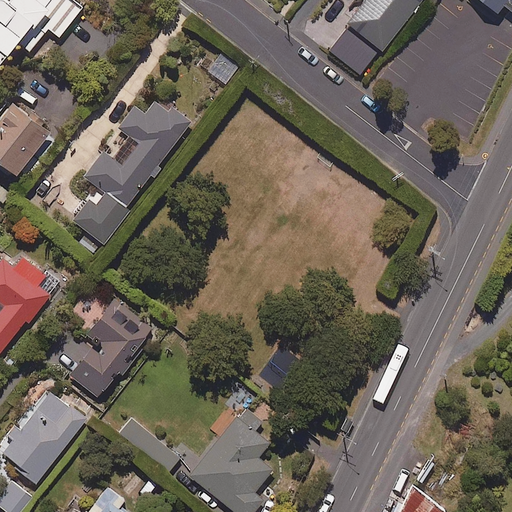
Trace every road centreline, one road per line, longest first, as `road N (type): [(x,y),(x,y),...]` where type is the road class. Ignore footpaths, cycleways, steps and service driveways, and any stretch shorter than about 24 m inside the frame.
road 1 (residential): [(487,215),(214,0)]
road 2 (tertiary): [(343,511),(487,215)]
